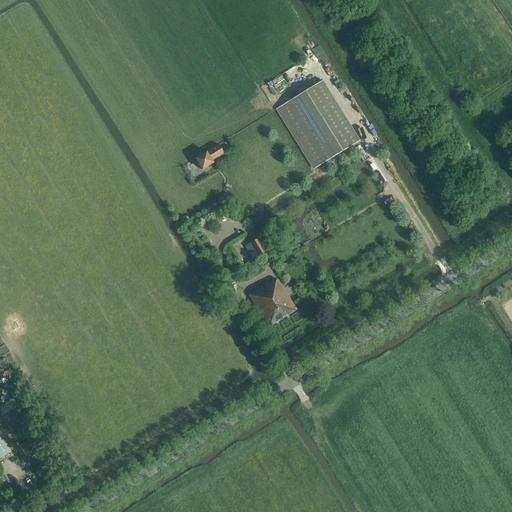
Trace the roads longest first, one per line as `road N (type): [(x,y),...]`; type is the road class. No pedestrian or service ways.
road 1 (tertiary): [(84,511),(511,244)]
road 2 (unknown): [(293,382),(216,236),(233,220)]
